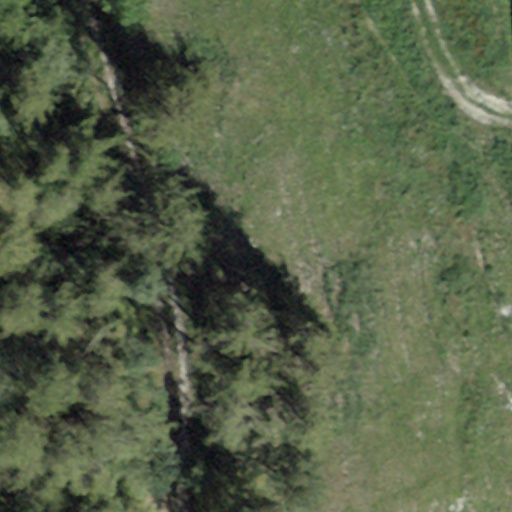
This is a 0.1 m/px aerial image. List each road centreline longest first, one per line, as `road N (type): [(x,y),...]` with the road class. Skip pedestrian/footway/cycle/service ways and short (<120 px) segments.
road 1 (track): [(71,0),(198,370),(175,511)]
road 2 (track): [(511,112),(467,96),(442,60),(422,0)]
